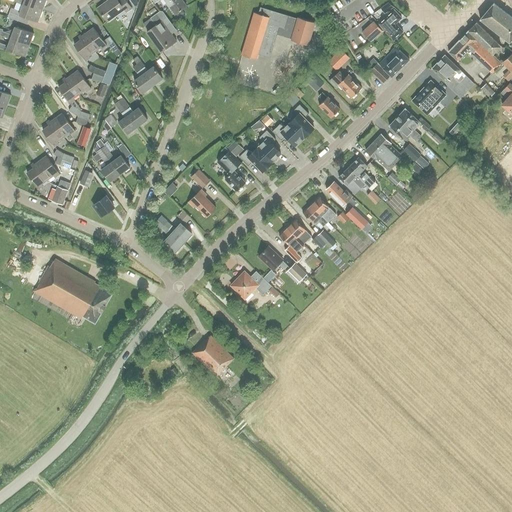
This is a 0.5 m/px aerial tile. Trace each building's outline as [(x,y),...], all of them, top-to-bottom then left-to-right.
[(14,0),(14,1),(23,5),(24,4),(42,10),(46,0),(25,0),(24,0),(14,0)] [(126,13),(132,9),(125,0),(120,0),(118,1),(117,0),(109,0),(98,9),(107,22),(124,9),(126,13)] [(129,0),(132,2),(136,8),(138,0),(129,0)] [(164,0),(175,15),(187,6),(182,0),(164,0)] [(510,43),(511,39),(511,17),(494,3),(480,19),(510,43)] [(24,4),(23,5),(21,12),(11,8),(8,17),(28,24),(30,19),(38,22),(42,10),(24,4)] [(309,45),(316,23),(289,15),(288,17),(261,8),(259,14),(254,13),(242,55),(256,59),(258,54),(270,57),(277,34),(292,38),(291,40),(309,45)] [(394,40),(403,32),(396,24),(402,19),(394,10),(379,23),(386,32),(394,40)] [(162,52),(176,42),(176,43),(177,42),(165,26),(171,22),(163,11),(160,11),(150,18),(156,25),(147,32),(162,52)] [(382,31),(375,22),(363,32),(370,41),(382,31)] [(483,45),(492,54),(493,55),(501,46),(477,22),(469,31),(483,45)] [(11,39),(29,46),(34,33),(15,27),(12,35),(3,31),(1,36),(10,39),(11,39)] [(94,28),(83,35),(95,52),(101,47),(103,49),(107,46),(94,28)] [(474,54),(483,45),(469,31),(449,52),(458,61),(469,51),(473,55),(474,54)] [(95,52),(83,35),(79,38),(81,40),(74,45),(86,61),(90,58),(89,56),(95,52)] [(112,50),(117,47),(110,37),(105,40),(112,50)] [(25,57),(29,46),(11,39),(10,39),(8,46),(0,43),(0,48),(7,51),(7,50),(25,57)] [(492,54),(483,45),(474,54),(493,73),(502,63),(492,54)] [(379,64),(378,63),(375,66),(372,69),(375,72),(373,73),(384,83),(390,76),(392,77),(409,60),(396,47),(379,64)] [(340,65),(349,57),(341,49),(332,58),(340,65)] [(511,53),(502,63),(511,72),(511,53)] [(447,85),(453,90),(461,98),(475,84),(445,55),(432,68),(448,83),(446,84),(447,85)] [(137,64),(153,86),(163,79),(154,66),(148,71),(137,57),(134,59),(137,64)] [(143,93),(153,86),(137,64),(133,67),(140,77),(134,81),(143,93)] [(94,73),(104,77),(106,71),(96,68),(91,65),(88,70),(94,73)] [(78,70),(67,78),(79,94),(85,90),(87,92),(91,89),(78,70)] [(511,78),(511,72),(509,70),(503,75),(508,81),(511,78)] [(340,71),(329,81),(336,87),(338,85),(352,98),(362,88),(348,74),(346,77),(340,71)] [(324,83),(314,72),(307,80),(317,90),(324,83)] [(104,77),(94,73),(92,79),(102,83),(104,77)] [(111,75),(106,73),(103,81),(108,83),(111,75)] [(78,116),(78,117),(88,120),(90,114),(80,111),(81,109),(73,99),(79,94),(67,78),(63,81),(65,83),(58,87),(70,104),(71,103),(72,106),(69,110),(78,116)] [(427,115),(446,95),(431,81),(412,101),(427,115)] [(108,85),(102,83),(97,94),(103,97),(108,85)] [(502,105),(507,109),(511,113),(511,85),(510,83),(501,93),(504,96),(508,92),(511,95),(502,105)] [(490,98),(495,93),(486,84),(481,89),(490,98)] [(449,94),(453,90),(447,85),(443,90),(449,94)] [(297,88),(293,92),(300,99),(304,95),(297,88)] [(0,104),(7,107),(11,95),(0,90),(0,104)] [(319,105),(332,118),(340,109),(328,97),(327,97),(323,92),(319,96),(324,101),(319,105)] [(123,98),(119,101),(138,127),(147,120),(139,108),(133,112),(123,98)] [(138,127),(119,101),(115,104),(125,118),(119,122),(128,134),(138,127)] [(298,115),(293,120),(307,135),(314,128),(304,118),(309,114),(300,105),(295,109),(296,110),(298,115)] [(414,130),(419,125),(427,132),(431,127),(421,117),(418,120),(405,108),(399,115),(406,122),(414,130)] [(112,111),(104,117),(110,126),(118,120),(112,111)] [(62,113),(52,121),(64,137),(70,133),(71,135),(75,132),(62,113)] [(267,115),(262,120),(268,126),(273,121),(267,115)] [(422,137),(414,130),(406,122),(399,115),(389,125),(405,140),(411,134),(418,140),(422,137)] [(88,120),(78,117),(76,122),(86,126),(88,120)] [(307,135),(293,120),(291,122),(286,127),(281,124),(280,124),(273,131),(281,141),(286,136),(295,146),(305,137),(307,135)] [(64,137),(52,121),(48,124),(49,126),(43,130),(55,147),(59,144),(57,142),(64,137)] [(261,133),(267,127),(261,121),(255,127),(261,133)] [(84,126),(81,134),(89,137),(92,129),(84,126)] [(435,133),(430,129),(428,132),(440,144),(444,140),(436,132),(435,133)] [(262,143),(257,148),(271,163),(280,155),(270,146),(276,140),(268,131),(261,138),(262,143)] [(381,134),(373,142),(396,164),(403,157),(390,145),(391,144),(381,134)] [(244,149),(236,140),(228,147),(237,156),(244,149)] [(101,149),(108,158),(111,162),(120,174),(130,167),(121,155),(115,159),(103,142),(99,145),(102,148),(101,149)] [(396,164),(373,142),(365,150),(375,160),(376,159),(389,172),(396,164)] [(421,154),(409,143),(404,150),(416,161),(421,154)] [(131,154),(124,145),(119,149),(126,158),(131,154)] [(271,163),(257,148),(252,152),(247,150),(240,157),(249,166),(254,162),(263,171),(271,163)] [(63,159),(62,160),(72,163),(74,157),(64,154),(57,149),(54,154),(63,159)] [(104,161),(108,158),(101,149),(97,152),(104,161)] [(246,183),(234,170),(241,163),(229,151),(218,163),(230,175),(225,179),(237,191),(246,183)] [(46,156),(36,163),(48,180),(54,176),(55,178),(60,174),(46,156)] [(365,183),(364,183),(369,188),(375,182),(376,181),(371,176),(370,177),(365,172),(361,176),(359,174),(367,166),(359,157),(349,167),(365,183)] [(72,163),(62,160),(60,165),(70,169),(72,163)] [(110,182),(120,174),(111,162),(102,170),(110,182)] [(48,180),(36,163),(32,166),(33,168),(27,173),(39,189),(43,186),(42,184),(48,180)] [(183,173),(187,169),(182,164),(178,168),(183,173)] [(361,186),(364,183),(365,183),(349,167),(339,177),(347,186),(355,178),(358,181),(357,182),(361,186)] [(211,180),(200,169),(192,176),(203,188),(211,180)] [(401,180),(393,172),(388,177),(396,185),(401,180)] [(171,195),(179,187),(174,181),(165,189),(171,195)] [(352,196),(346,190),(344,192),(334,182),(326,190),(337,200),(343,194),(348,200),(352,196)] [(375,182),(369,188),(372,191),(378,185),(375,182)] [(63,205),(68,190),(64,188),(63,188),(58,186),(52,201),(63,205)] [(356,193),(350,187),(346,190),(352,196),(356,193)] [(372,191),(367,196),(375,204),(380,199),(372,191)] [(207,217),(216,208),(205,196),(204,198),(198,192),(188,202),(194,208),(196,206),(207,217)] [(113,206),(106,196),(93,205),(102,217),(110,211),(109,209),(113,206)] [(311,205),(328,222),(336,215),(330,208),(319,197),(311,205)] [(328,222),(311,205),(303,212),(314,224),(318,220),(323,227),(328,222)] [(365,221),(354,210),(348,216),(360,227),(365,221)] [(344,223),(349,219),(342,212),(338,217),(344,223)] [(161,216),(158,219),(164,225),(166,223),(167,221),(161,216)] [(158,219),(155,223),(161,228),(164,225),(158,219)] [(287,227),(304,244),(313,237),(307,231),(296,219),(287,227)] [(173,233),(184,243),(192,234),(181,224),(176,229),(167,221),(166,223),(164,225),(169,229),(173,233)] [(296,252),(304,244),(287,227),(279,235),(294,251),(290,255),(297,262),(302,258),(296,252)] [(334,245),(336,243),(323,230),(318,235),(331,248),(334,245)] [(176,252),(184,243),(173,233),(165,242),(176,252)] [(326,244),(317,235),(313,239),(322,248),(326,244)] [(283,260),(268,246),(259,256),(273,270),(279,264),(284,269),(287,265),(282,261),(283,260)] [(95,323),(113,293),(95,283),(96,282),(55,259),(51,267),(49,266),(34,292),(82,320),(84,317),(95,323)] [(307,274),(296,263),(288,270),(300,281),(307,274)] [(256,282),(245,271),(231,286),(245,299),(256,288),(263,295),(272,286),(262,277),(256,282)] [(280,294),(272,287),(269,290),(277,297),(280,294)] [(254,330),(247,323),(244,326),(251,333),(254,330)] [(176,340),(183,346),(188,341),(181,335),(176,340)] [(216,376),(234,359),(211,335),(205,341),(205,340),(192,353),(216,376)]
